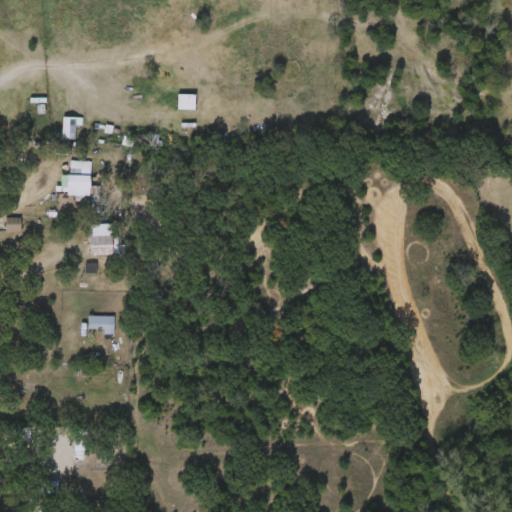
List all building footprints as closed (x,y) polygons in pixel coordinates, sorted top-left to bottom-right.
[(66,127),(47,126),(46,148),(58,149),(59,135),(66,135),(66,127)] [(93,161),(91,195),(69,194),(69,175),(72,175),(72,160),(93,161)] [(52,204),(60,204),(60,210),(74,210),(75,170),(52,170),(52,204)] [(73,234),(74,264),(100,263),(99,233),(73,234)] [(115,235),(115,248),(125,247),(126,254),(93,254),(93,235),(115,235)] [(0,251),(10,251),(10,265),(0,265),(0,251)] [(116,316),(116,334),(106,334),(106,329),(90,329),(91,315),(116,316)] [(98,325),(72,325),(72,338),(88,338),(88,343),(98,344),(98,325)] [(58,441),(68,442),(67,456),(45,455),(45,440),(58,441)] [(0,511),(0,496),(22,498),(22,510),(13,510),(13,511),(0,511)]
